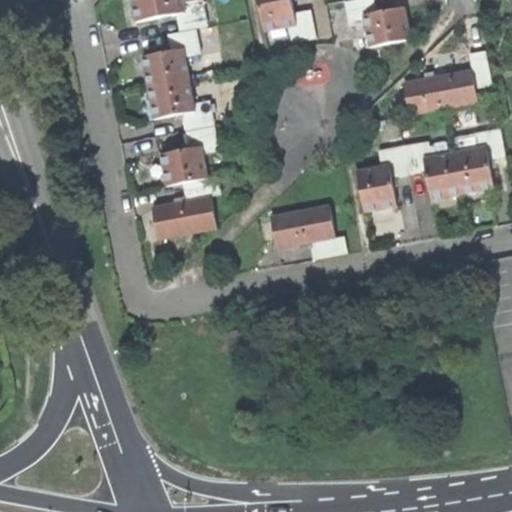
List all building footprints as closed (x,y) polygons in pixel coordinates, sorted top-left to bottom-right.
[(177,16),(187,14),(184,3),(198,1),(198,0),(131,0),(136,24),(177,16)] [(203,0),(202,0),(198,1),(184,3),(187,14),(206,10),(203,0)] [(259,0),(266,32),(289,28),(297,26),(295,14),(291,0),(259,0)] [(350,27),(366,24),(364,17),(377,14),(374,0),(357,0),(345,2),(350,27)] [(405,9),(377,14),(364,17),(366,24),(370,49),(411,41),(408,22),(405,9)] [(177,16),(180,33),(196,30),(209,27),(206,10),(187,14),(177,16)] [(297,26),(289,28),(293,44),(318,39),(312,11),(295,14),(297,26)] [(184,50),(186,58),(201,55),(196,30),(180,33),(168,35),(171,53),(184,50)] [(197,113),(195,105),(186,58),(184,50),(171,53),(142,59),(154,121),(183,116),(197,113)] [(472,72),(475,89),(493,85),(487,51),(469,55),(472,72)] [(478,104),(475,89),(472,72),(405,84),(411,116),(478,104)] [(197,113),(183,116),(186,133),(215,127),(210,102),(195,105),(197,113)] [(203,147),(204,154),(220,151),(215,127),(186,133),(190,150),(203,147)] [(488,149),(490,162),(508,159),(503,131),(477,135),(480,150),(488,149)] [(405,148),(410,177),(426,174),(424,160),(433,159),(430,144),(405,148)] [(184,184),(209,179),(204,154),(203,147),(190,150),(161,155),(167,188),(184,184)] [(393,179),(410,177),(405,148),(379,153),(382,167),(391,166),(393,179)] [(424,160),(426,174),(432,202),(496,191),(490,162),(488,149),(480,150),(433,159),(424,160)] [(398,208),(393,179),(391,166),(382,167),(358,172),(365,214),(398,208)] [(187,202),(212,197),(221,195),(217,178),(209,179),(184,184),(187,202)] [(218,229),(212,197),(187,202),(152,208),(159,241),(218,229)] [(312,243),(336,239),(330,207),(272,217),(277,250),(312,243)] [(336,239),(312,243),(315,261),(349,255),(345,237),(336,239)] [(236,335),(224,337),(228,360),(240,357),(236,335)]
